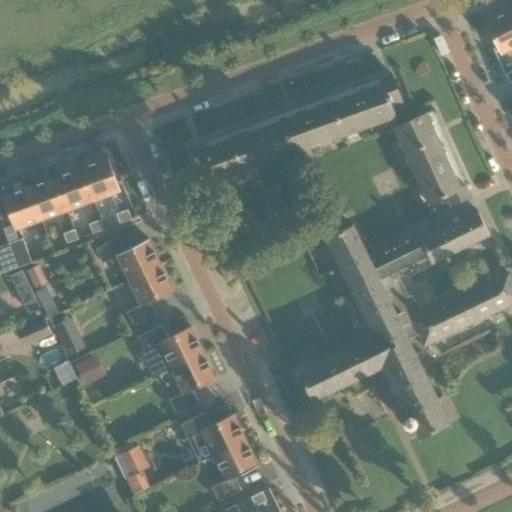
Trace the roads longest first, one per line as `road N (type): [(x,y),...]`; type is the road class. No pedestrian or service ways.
road 1 (residential): [(317,511),(127,119)]
road 2 (residential): [(127,119),(440,6)]
road 3 (residential): [(511,169),(440,6)]
road 4 (residential): [(0,165),(127,119)]
